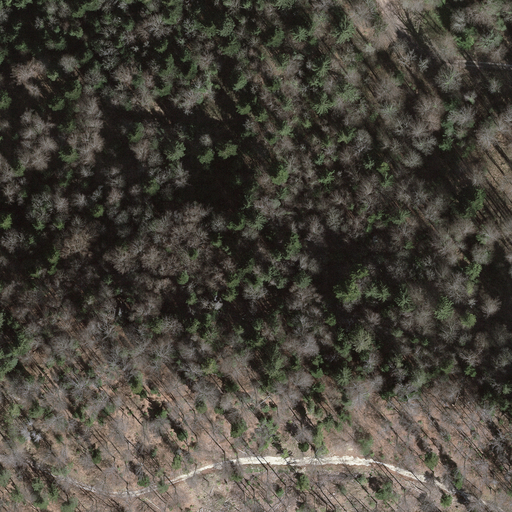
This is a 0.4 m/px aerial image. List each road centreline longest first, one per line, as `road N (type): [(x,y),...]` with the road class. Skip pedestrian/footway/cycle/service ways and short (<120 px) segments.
road 1 (track): [(498,511),(366,461),(211,466),(164,486),(112,493),(0,457)]
road 2 (track): [(0,89),(216,114)]
road 3 (track): [(511,67),(452,59),(415,44),(379,0)]
